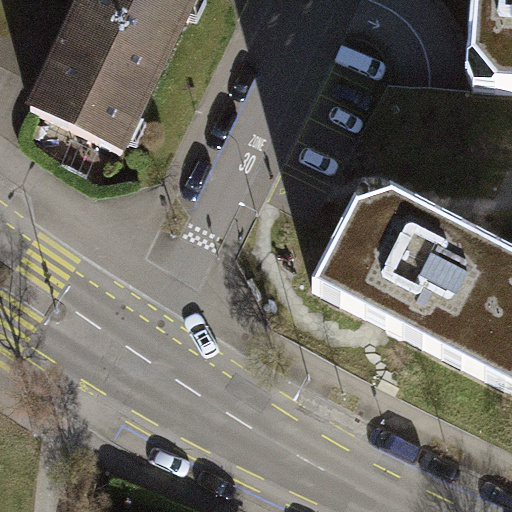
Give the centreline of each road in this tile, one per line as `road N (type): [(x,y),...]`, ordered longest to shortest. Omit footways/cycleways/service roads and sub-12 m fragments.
road 1 (residential): [(120,358),(305,0)]
road 2 (tertiary): [(120,358),(395,511)]
road 3 (tertiary): [(120,358),(42,264),(0,232)]
road 4 (tertiary): [(0,321),(120,358)]
